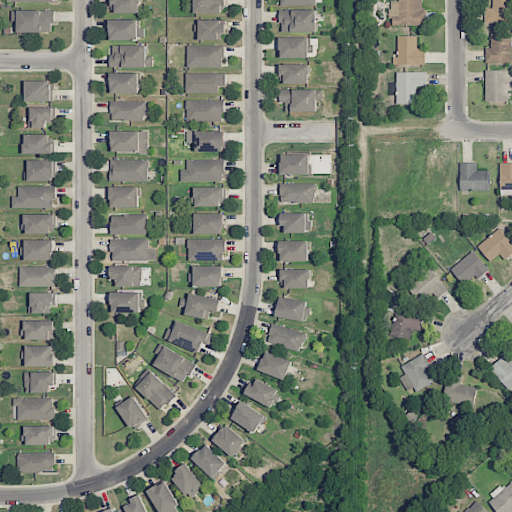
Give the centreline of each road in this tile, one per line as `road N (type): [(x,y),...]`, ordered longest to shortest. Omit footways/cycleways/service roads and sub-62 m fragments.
road 1 (residential): [(253,0),(253,293),(220,386),(162,451),(121,474),(41,497),(0,497)]
road 2 (residential): [(86,487),(84,0)]
road 3 (residential): [(456,0),(457,131)]
